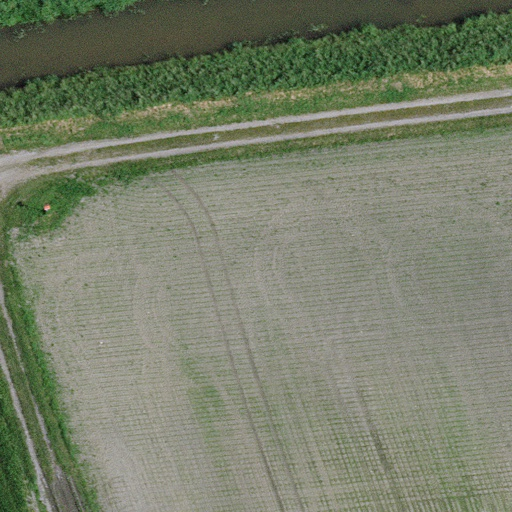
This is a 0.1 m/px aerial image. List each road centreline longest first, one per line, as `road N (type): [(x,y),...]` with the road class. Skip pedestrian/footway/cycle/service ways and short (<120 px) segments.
road 1 (track): [(511,103),(233,133),(0,171)]
road 2 (track): [(0,327),(65,511)]
